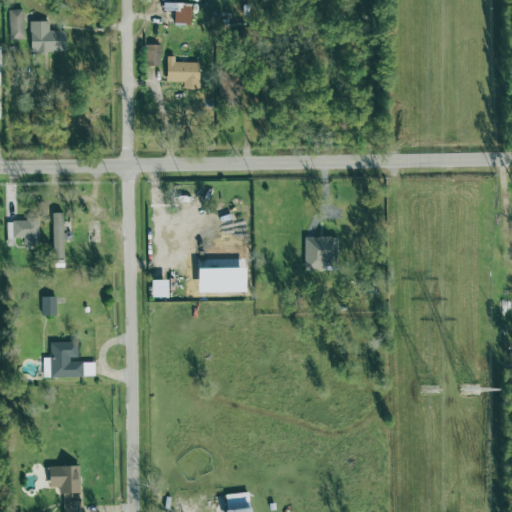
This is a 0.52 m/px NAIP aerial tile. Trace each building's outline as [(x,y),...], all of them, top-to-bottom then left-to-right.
[(172,25),(189,25),(190,4),(173,3),(172,25)] [(22,40),(21,10),(6,10),(7,40),(22,40)] [(63,31),(46,31),(46,22),(28,22),(28,53),(51,53),(51,46),(62,46),(63,31)] [(159,45),(144,45),(144,66),(158,67),(159,45)] [(167,56),(175,56),(175,62),(199,62),(199,87),(184,87),(184,81),(167,81),(167,56)] [(216,101),(237,101),(238,71),(217,71),(216,101)] [(60,214),(49,214),(51,260),(62,259),(60,214)] [(181,221),(180,243),(213,244),(212,227),(198,226),(198,222),(181,221)] [(306,268),(306,237),(318,237),(318,235),(331,236),(331,238),(337,238),(337,265),(324,265),(324,268),(306,268)] [(148,299),(164,298),(164,280),(147,281),(148,299)] [(53,297),(38,297),(38,316),(53,316),(53,297)] [(47,343),(48,378),(93,377),(92,361),(75,361),(75,343),(47,343)] [(60,511),(77,511),(77,500),(70,500),(69,493),(77,492),(77,466),(45,466),(46,487),(60,487),(60,511)] [(247,511),(246,493),(223,493),(223,511),(247,511)]
